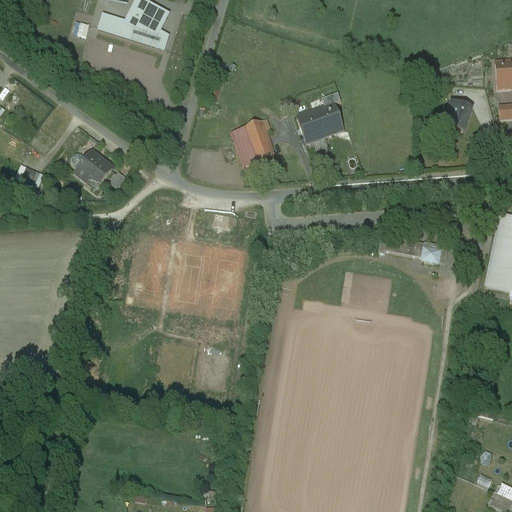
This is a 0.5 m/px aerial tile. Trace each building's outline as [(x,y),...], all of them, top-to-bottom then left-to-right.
[(140,5),(136,3),(128,18),(136,22),(132,29),(101,20),(97,32),(164,52),(168,40),(163,39),(164,36),(159,34),(167,20),(163,17),(164,15),(153,12),(149,10),(150,8),(140,5)] [(510,63),(494,64),(496,94),(511,92),(511,83),(511,66),(510,63)] [(225,75),(212,72),(204,99),(218,103),(225,75)] [(436,93),(425,97),(427,102),(438,99),(436,93)] [(337,95),(330,98),(322,101),(324,108),(334,105),(334,106),(340,104),(337,95)] [(470,110),(451,103),(443,128),(445,129),(462,135),(470,110)] [(324,108),(296,119),(305,146),(324,140),(343,133),(334,106),(334,105),(324,108)] [(511,108),(498,109),(499,123),(511,122),(511,108)] [(265,122),(230,135),(235,147),(241,165),(243,169),(277,157),(265,122)] [(100,161),(91,154),(85,162),(78,172),(74,177),(86,186),(95,192),(99,187),(99,188),(112,171),(99,162),(100,161)] [(77,158),(74,159),(71,162),(71,166),(73,169),(78,172),(85,162),(81,159),(77,158)] [(38,191),(44,177),(20,167),(14,182),(38,191)] [(241,211),(211,206),(208,223),(238,228),(241,211)] [(511,294),(511,292),(511,220),(500,218),(496,241),(491,240),(487,260),(491,261),(486,288),(511,294)] [(421,261),(423,246),(387,240),(386,246),(380,245),(378,256),(385,257),(385,254),(421,261)] [(441,248),(424,245),(423,246),(421,261),(420,263),(438,267),(439,259),(446,260),(447,251),(441,250),(441,248)] [(492,355),(485,353),(482,367),(489,369),(492,355)] [(477,409),(475,418),(492,422),(494,413),(477,409)] [(483,452),(478,464),(488,467),(492,456),(483,452)] [(487,490),(491,481),(480,476),(476,485),(487,490)] [(214,505),(216,493),(206,492),(204,503),(214,505)] [(136,495),(135,502),(148,504),(149,497),(136,495)] [(509,511),(511,507),(511,504),(493,495),(487,508),(489,509),(491,506),(501,510),(501,509),(505,511),(504,511),(505,511),(506,511),(507,511),(509,511)]
